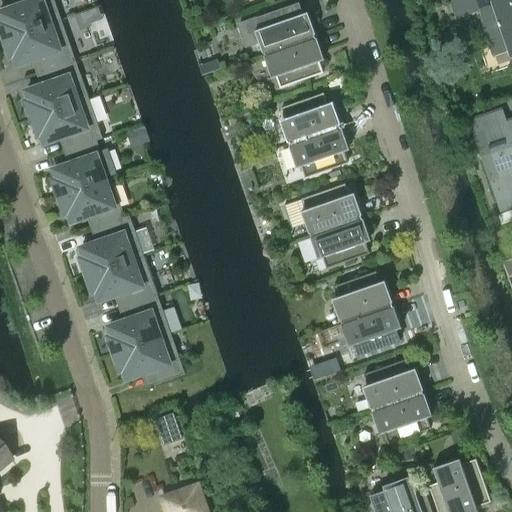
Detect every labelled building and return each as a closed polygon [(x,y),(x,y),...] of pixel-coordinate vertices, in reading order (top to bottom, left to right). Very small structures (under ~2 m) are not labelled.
[(61,20),(54,0),(17,0),(19,5),(0,12),(0,17),(1,22),(0,22),(0,28),(4,40),(61,20)] [(272,13),(238,25),(246,47),(258,42),(262,53),(263,53),(264,55),(315,37),(314,35),(315,35),(307,13),(302,15),(298,4),(291,6),(288,0),(281,0),(270,4),(272,13)] [(510,57),(511,56),(511,0),(496,0),(491,2),(490,0),(450,0),(457,18),(479,10),(494,55),(508,51),(510,57)] [(98,8),(82,14),(86,24),(102,19),(98,8)] [(38,57),(42,71),(75,59),(61,20),(4,40),(8,52),(7,52),(8,54),(9,54),(10,57),(13,56),(17,65),(38,57)] [(315,39),(315,37),(264,55),(265,57),(263,57),(271,79),(276,77),(280,88),(323,73),(319,62),(324,60),(316,38),(315,39)] [(27,106),(31,118),(88,98),(75,59),(42,71),(47,84),(26,91),(29,100),(26,101),(27,105),(25,105),(26,107),(27,106)] [(288,142),(289,144),(340,127),(339,125),(340,124),(332,102),(327,104),(323,93),(281,108),(285,119),(279,121),(287,143),(288,142)] [(102,138),(88,98),(31,118),(36,131),(34,131),(35,133),(36,132),(37,135),(41,134),(44,143),(65,136),(70,149),(102,138)] [(511,130),(509,132),(502,110),(470,121),(500,211),(511,206),(511,178),(510,173),(511,171),(511,130)] [(340,127),(289,144),(290,146),(289,147),(296,168),(301,167),(305,178),(348,163),(344,152),(349,150),(341,128),(340,128),(340,127)] [(54,183),(53,184),(53,185),(55,185),(59,197),(105,181),(104,178),(115,174),(107,153),(106,149),(100,151),(97,141),(103,139),(102,138),(70,149),(74,162),(53,170),(56,179),(53,180),(54,183)] [(93,214),(97,228),(130,216),(129,216),(124,218),(119,204),(113,206),(105,181),(59,197),(63,209),(62,210),(63,211),(64,211),(65,214),(68,213),(71,222),(93,214)] [(310,235),(361,217),(360,216),(361,215),(354,193),(349,195),(345,184),(302,199),(306,210),(301,212),(309,234),(310,233),(310,235)] [(143,256),(130,216),(97,228),(102,241),(81,248),(84,257),(81,259),(82,262),(80,262),(81,264),(82,263),(86,276),(143,256)] [(362,219),(361,217),(310,235),(311,237),(310,237),(318,259),(323,258),(326,268),(369,254),(365,243),(370,241),(363,219),(362,219)] [(138,229),(145,250),(154,247),(148,226),(138,229)] [(165,247),(146,254),(159,291),(178,284),(165,247)] [(120,293),(125,306),(157,295),(143,256),(86,276),(91,288),(89,288),(90,290),(91,289),(92,292),(96,291),(99,300),(120,293)] [(511,284),(511,256),(503,260),(511,284)] [(340,321),(341,323),(392,305),(391,303),(392,303),(384,281),(379,283),(375,272),(333,287),(336,298),(331,299),(339,321),(340,321)] [(110,342),(114,354),(171,334),(157,295),(125,306),(129,319),(108,327),(111,336),(108,337),(109,340),(108,341),(108,342),(110,342)] [(392,305),(341,323),(342,325),(340,325),(348,347),(353,345),(357,356),(374,350),(375,354),(384,351),(383,347),(400,341),(396,330),(401,329),(393,307),(392,307),(392,305)] [(185,374),(171,334),(114,354),(118,366),(117,367),(118,368),(119,368),(120,371),(123,370),(126,379),(148,372),(152,385),(147,386),(146,385),(145,386),(146,388),(185,374)] [(372,410),(422,393),(422,391),(423,390),(415,368),(410,370),(406,359),(363,374),(367,385),(362,387),(370,409),(371,409),(372,410)] [(423,394),(422,393),(372,410),(372,412),(371,413),(379,435),(384,433),(388,444),(430,429),(427,418),(432,416),(424,394),(423,394)] [(359,411),(368,408),(366,401),(357,404),(359,411)] [(174,410),(156,417),(165,443),(184,436),(174,410)] [(0,511),(0,468),(11,459),(0,446),(0,511)] [(476,507),(491,502),(476,459),(461,464),(459,459),(432,469),(437,483),(428,486),(437,511),(477,511),(478,511),(476,507)] [(431,511),(423,488),(414,491),(409,477),(382,486),(384,491),(370,496),(375,511),(431,511)] [(206,511),(198,485),(162,498),(166,511),(206,511)]
